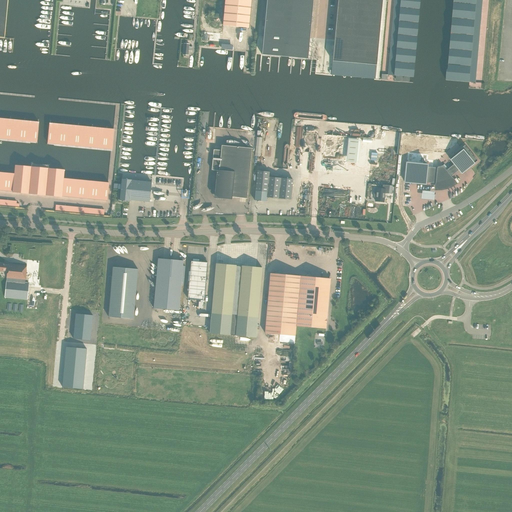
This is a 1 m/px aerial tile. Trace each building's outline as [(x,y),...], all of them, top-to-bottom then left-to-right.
[(0,0),(0,37),(5,38),(8,0),(0,0)] [(251,0),(224,0),(223,25),(248,28),(251,0)] [(266,0),(262,55),(281,56),(307,59),(312,0),(266,0)] [(337,0),(332,61),(376,65),(382,0),(337,0)] [(394,0),(388,75),(413,77),(419,0),(394,0)] [(452,0),(446,80),(475,82),(482,0),(452,0)] [(183,55),(188,55),(188,51),(192,51),(192,47),(189,47),(189,44),(184,44),(183,55)] [(0,138),(37,142),(39,122),(0,118),(0,138)] [(48,143),(112,149),(114,129),(49,123),(48,143)] [(358,138),(348,137),(346,161),(356,162),(358,138)] [(227,197),(227,199),(232,199),(232,197),(247,199),(252,148),(221,145),(221,150),(214,150),(212,170),(219,171),(217,196),(227,197)] [(426,164),(406,162),(404,182),(425,184),(425,182),(435,183),(435,186),(440,186),(445,185),(450,183),(454,180),(451,176),(459,170),(462,173),(477,161),(465,145),(449,158),(454,164),(446,170),(442,165),(436,167),(426,166),(426,164)] [(62,196),(107,200),(109,183),(63,178),(64,170),(15,165),(14,174),(0,172),(0,190),(13,191),(12,192),(62,197),(62,196)] [(257,171),(254,200),(266,201),(267,197),(291,200),(293,179),(269,177),(269,172),(257,171)] [(130,200),(149,202),(151,182),(132,180),(122,179),(120,199),(130,200)] [(375,201),(383,202),(384,193),(388,194),(389,186),(383,185),(382,189),(377,188),(376,192),(374,191),(374,197),(376,198),(375,201)] [(178,203),(180,188),(163,187),(162,189),(164,190),(164,192),(168,192),(168,189),(173,189),(172,193),(175,193),(175,198),(175,202),(178,203)] [(434,193),(422,191),(421,199),(433,201),(434,193)] [(158,258),(154,308),(179,311),(183,261),(158,258)] [(188,299),(204,301),(208,263),(191,262),(188,299)] [(27,300),(29,283),(25,283),(26,280),(27,270),(26,270),(26,266),(8,264),(0,263),(0,271),(7,272),(7,278),(7,281),(6,281),(5,297),(27,300)] [(216,263),(210,333),(230,335),(236,335),(236,336),(256,338),(262,268),(242,266),(236,266),(236,265),(216,263)] [(134,319),(138,270),(113,267),(108,317),(134,319)] [(330,279),(270,273),(265,333),(295,336),(296,326),(326,329),(330,279)] [(76,314),(73,339),(90,340),(93,315),(76,314)] [(82,388),(86,348),(66,346),(62,386),(82,388)] [(290,377),(292,355),(283,355),(283,359),(282,369),(285,370),(284,376),(290,377)]
